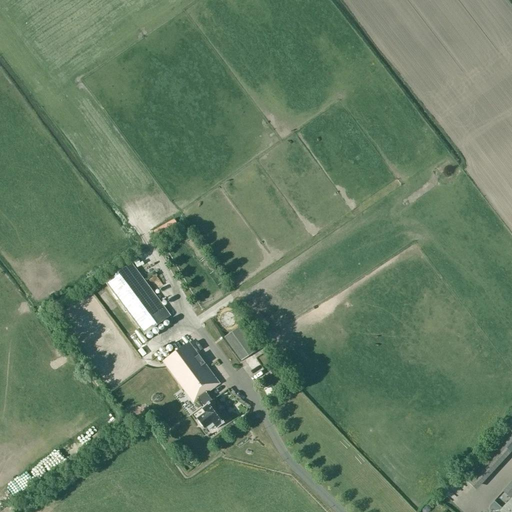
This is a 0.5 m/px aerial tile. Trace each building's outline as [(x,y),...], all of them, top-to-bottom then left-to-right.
[(169,316),(131,264),(106,282),(145,334),(169,316)] [(238,325),(224,336),(241,361),(255,351),(238,325)] [(144,344),(148,338),(142,334),(138,341),(144,344)] [(213,399),(208,392),(219,384),(189,342),(163,362),(193,403),(197,400),(202,407),(202,408),(205,413),(197,418),(204,428),(212,422),(217,429),(229,420),(223,412),(224,411),(219,405),(218,405),(214,399),(213,399)] [(511,446),(511,417),(457,475),(472,489),(511,446)] [(505,474),(499,481),(502,484),(508,478),(505,474)] [(502,491),(509,497),(511,494),(511,481),(502,491)] [(499,511),(511,511),(511,496),(499,511)]
